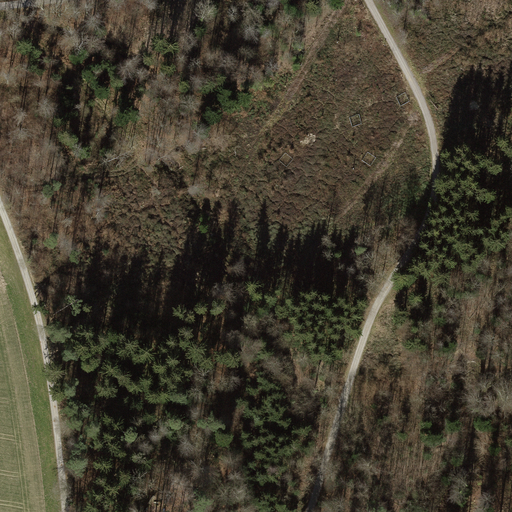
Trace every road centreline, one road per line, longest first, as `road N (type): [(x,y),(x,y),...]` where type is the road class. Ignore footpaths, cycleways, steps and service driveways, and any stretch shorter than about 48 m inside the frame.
road 1 (track): [(311,511),(369,321),(427,228),(437,188),(420,89),(368,0)]
road 2 (track): [(0,212),(39,321),(65,511)]
